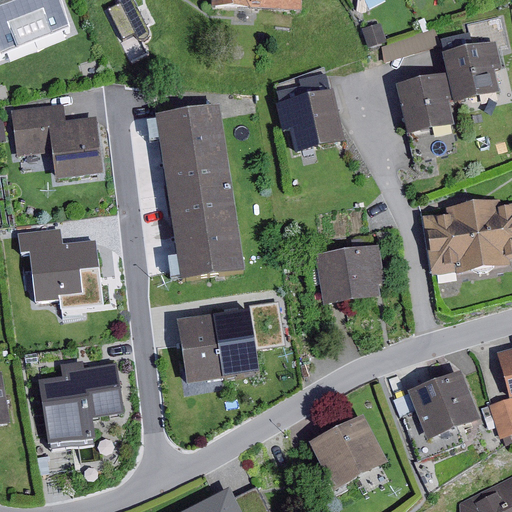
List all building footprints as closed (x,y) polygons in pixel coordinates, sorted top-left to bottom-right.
[(0,0),(0,66),(71,38),(55,0),(0,0)] [(211,0),(211,14),(301,16),(301,0),(211,0)] [(443,64),(447,82),(453,107),(454,111),(500,100),(494,77),(503,75),(497,50),(508,48),(502,21),(468,30),(470,39),(441,46),(440,46),(441,50),(445,64),(443,64)] [(381,27),(362,33),(368,53),(388,47),(381,27)] [(435,33),(382,51),(384,68),(441,50),(440,46),(441,46),(435,33)] [(280,111),(277,112),(283,138),(291,136),(296,161),(345,149),(334,101),(331,101),(324,72),(275,91),(280,111)] [(447,82),(395,94),(412,165),(459,154),(448,108),(453,107),(447,82)] [(64,109),(11,116),(17,162),(52,157),(56,187),(104,181),(97,124),(66,128),(64,109)] [(155,125),(181,290),(246,280),(220,115),(155,125)] [(423,224),(432,281),(456,277),(456,280),(511,271),(509,264),(511,263),(511,209),(502,211),(501,205),(447,213),(448,220),(423,224)] [(62,234),(18,239),(20,262),(31,261),(37,309),(87,303),(85,281),(99,279),(96,248),(64,252),(62,234)] [(379,293),(386,292),(380,253),(315,263),(323,315),(341,312),(381,306),(379,293)] [(177,328),(187,392),(224,387),(261,381),(251,317),(177,328)] [(511,356),(497,361),(509,404),(510,406),(511,405),(511,356)] [(65,386),(40,390),(50,451),(98,443),(95,425),(127,420),(118,369),(85,375),(84,367),(62,371),(65,386)] [(0,432),(10,431),(1,379),(0,379),(0,432)] [(462,379),(407,401),(413,416),(402,420),(419,463),(462,446),(459,438),(482,429),(462,379)] [(511,405),(510,406),(509,404),(505,406),(489,410),(500,444),(511,440),(511,405)] [(308,451),(333,500),(388,471),(363,423),(308,451)] [(511,511),(511,480),(459,507),(459,511),(511,511)] [(229,497),(200,511),(267,511),(257,492),(233,504),(229,497)]
